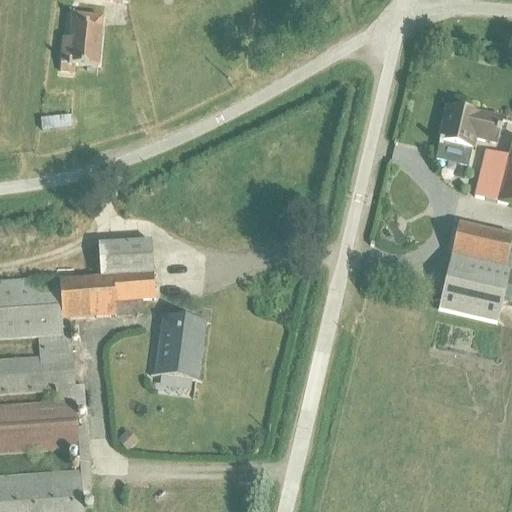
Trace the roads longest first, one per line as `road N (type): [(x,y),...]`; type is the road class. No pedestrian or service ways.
road 1 (unclassified): [(407,7),(287,511)]
road 2 (residential): [(0,190),(125,165),(241,112),(358,46),(407,7)]
